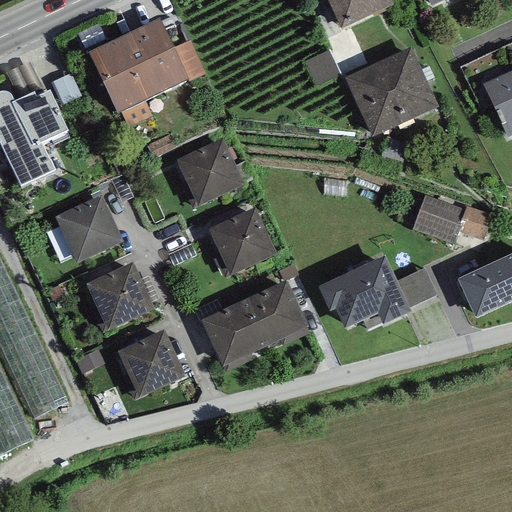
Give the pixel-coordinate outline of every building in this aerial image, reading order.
[(326,0),(342,33),(394,9),(390,0),(326,0)] [(454,0),(424,0),(430,11),(454,0)] [(160,23),(88,56),(117,119),(123,117),(129,130),(152,119),(145,104),(205,76),(189,42),(172,50),(160,23)] [(411,50),(344,81),(372,141),(439,110),(411,50)] [(339,78),(329,54),(305,64),(316,88),(339,78)] [(30,64),(6,74),(17,100),(41,90),(30,64)] [(71,75),(51,84),(61,107),(81,98),(71,75)] [(511,75),(482,89),(506,140),(511,137),(511,75)] [(0,150),(20,192),(54,176),(42,150),(68,137),(48,95),(36,101),(33,96),(13,106),(10,100),(7,97),(4,96),(0,96),(0,150)] [(223,143),(176,164),(186,185),(182,187),(192,210),(197,209),(198,211),(244,189),(223,143)] [(464,211),(424,198),(413,234),(455,248),(459,236),(483,244),(492,216),(465,208),(464,211)] [(101,200),(55,221),(77,268),(123,246),(101,200)] [(254,212),(208,234),(218,255),(214,257),(225,280),(229,278),(230,280),(276,259),(254,212)] [(511,257),(457,283),(475,322),(511,305),(511,257)] [(408,310),(396,284),(385,260),(318,290),(329,316),(335,313),(345,333),(379,318),(383,328),(410,316),(408,310)] [(0,262),(0,455),(33,441),(0,371),(0,347),(34,420),(67,404),(0,262)] [(86,287),(96,309),(91,312),(102,335),(107,333),(107,334),(154,312),(132,266),(86,287)] [(396,284),(408,310),(437,297),(425,271),(396,284)] [(286,285),(243,304),(265,351),(280,344),(282,348),(309,335),(286,285)] [(265,351),(243,304),(201,324),(225,374),(252,362),(250,358),(265,351)] [(117,355),(127,376),(122,379),(133,402),(139,400),(139,401),(185,380),(164,333),(117,355)]
